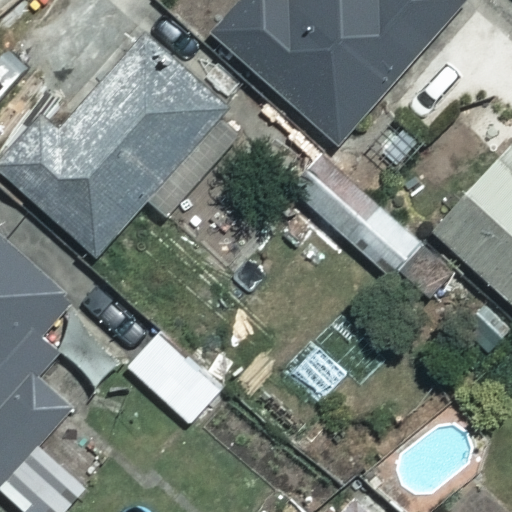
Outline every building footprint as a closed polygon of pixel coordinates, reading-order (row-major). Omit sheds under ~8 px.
[(460,0),(289,0),(288,3),(284,0),(241,0),(213,32),(338,141),(460,0)] [(61,125),(45,110),(0,158),(0,165),(91,249),(143,193),(163,212),(239,129),(141,38),(61,125)] [(511,147),(507,143),(432,228),(511,297),(511,147)] [(421,246),(317,157),(290,188),(394,277),(421,246)] [(25,365),(90,288),(0,211),(0,482),(34,511),(65,511),(95,477),(47,437),(73,406),(25,365)] [(371,511),(351,494),(334,511),(371,511)]
